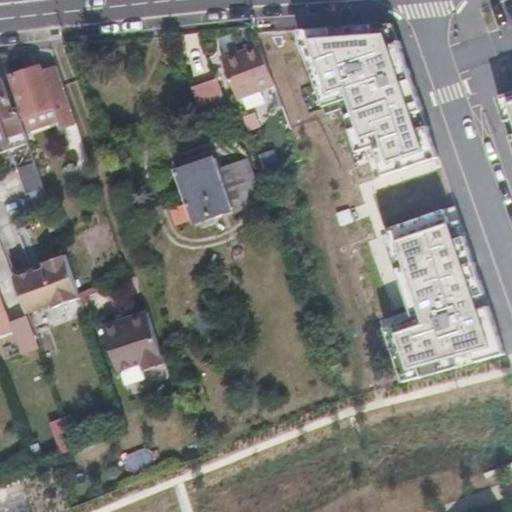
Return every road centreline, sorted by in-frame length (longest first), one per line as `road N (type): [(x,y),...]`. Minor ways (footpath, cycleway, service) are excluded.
road 1 (residential): [(413,0),(511,269)]
road 2 (secondary): [(0,20),(160,0)]
